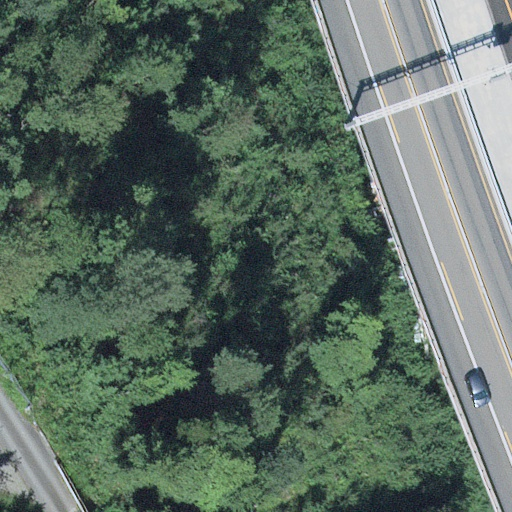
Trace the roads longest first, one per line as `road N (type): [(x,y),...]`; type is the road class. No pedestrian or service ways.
road 1 (motorway): [(379,0),(511,363)]
road 2 (unclassified): [(67,511),(0,407)]
